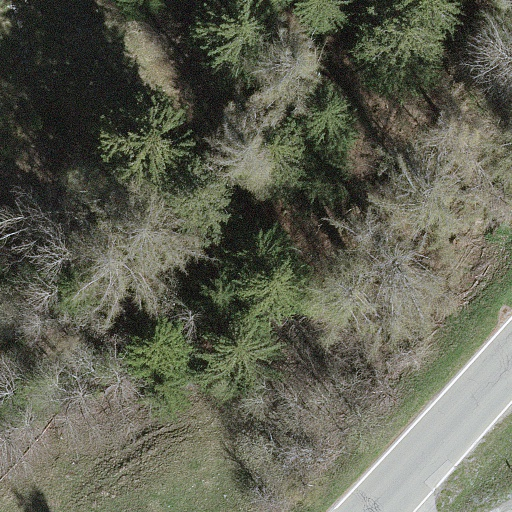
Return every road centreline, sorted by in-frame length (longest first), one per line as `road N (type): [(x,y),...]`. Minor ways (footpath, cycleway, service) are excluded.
road 1 (track): [(0,378),(88,343),(207,233),(307,0)]
road 2 (tertiary): [(371,511),(511,358)]
